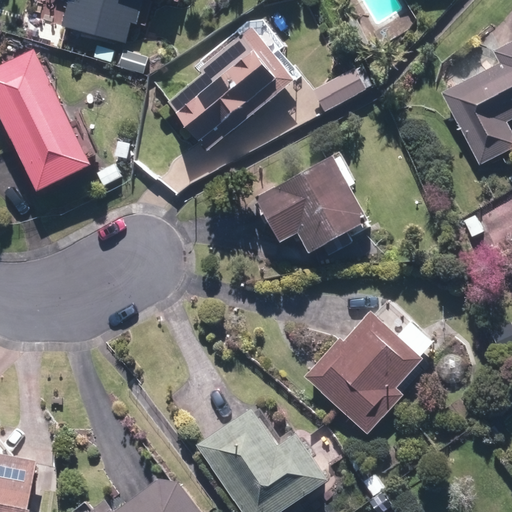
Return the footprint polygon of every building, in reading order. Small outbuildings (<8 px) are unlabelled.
[(75,0),(69,22),(139,41),(149,0),(75,0)] [(210,147),(299,77),(259,27),(170,97),(210,147)] [(493,66),(445,90),(481,160),(511,143),(511,40),(486,54),(493,66)] [(41,49),(0,71),(0,91),(50,186),(100,160),(41,49)] [(374,84),(361,64),(321,88),(333,108),(374,84)] [(372,210),(336,156),(268,201),(286,228),(303,217),(321,243),(372,210)] [(424,361),(378,310),(311,371),(371,423),(424,361)] [(511,345),(511,322),(491,334),(501,352),(511,345)] [(264,404),(208,441),(255,511),(266,511),(330,469),(303,429),(287,439),(264,404)] [(0,511),(40,511),(52,453),(0,442),(0,511)] [(364,446),(352,454),(380,497),(418,473),(406,455),(380,471),(364,446)] [(205,511),(180,478),(161,475),(113,511),(110,508),(104,511),(102,511),(98,506),(90,511),(205,511)]
